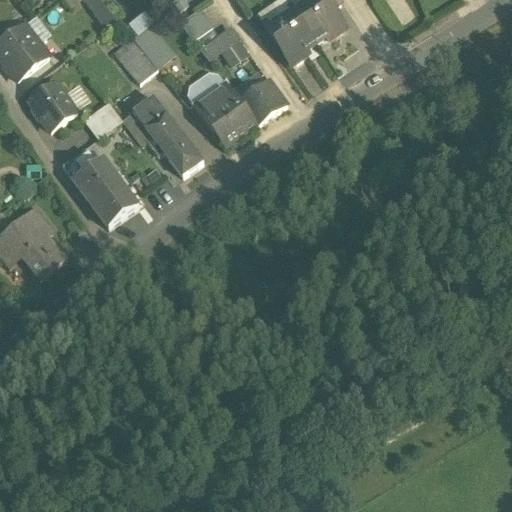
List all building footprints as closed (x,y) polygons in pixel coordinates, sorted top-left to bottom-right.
[(58,0),(69,12),(83,0),(58,0)] [(323,0),(310,0),(291,13),(294,18),(316,51),(327,43),(329,47),(347,35),(334,16),(323,0)] [(344,9),(338,0),(323,0),(334,16),(344,9)] [(195,12),(177,28),(192,46),(210,30),(195,12)] [(294,18),(268,36),(292,72),(309,61),(307,57),(316,51),(294,18)] [(149,30),(132,44),(154,70),(171,56),(149,30)] [(25,32),(0,51),(0,64),(18,88),(50,63),(25,32)] [(213,34),(195,47),(201,57),(220,44),(213,34)] [(154,70),(132,44),(114,58),(140,91),(158,76),(154,70)] [(223,87),(192,109),(226,154),(257,132),(239,107),(223,87)] [(269,87),(239,107),(257,132),(286,112),(269,87)] [(57,91),(31,109),(52,139),(78,121),(57,91)] [(204,170),(153,104),(133,119),(164,159),(183,184),(204,170)] [(95,144),(119,127),(105,107),(81,124),(95,144)] [(408,108),(399,113),(404,122),(407,122),(412,119),(413,117),(408,108)] [(133,119),(132,118),(122,126),(143,153),(148,149),(158,163),(164,159),(133,119)] [(74,150),(55,163),(63,173),(81,159),(74,150)] [(81,159),(63,173),(73,187),(96,170),(85,156),(81,159)] [(114,181),(102,165),(96,170),(73,187),(109,235),(139,214),(126,197),(132,193),(120,177),(114,181)] [(5,240),(0,243),(0,263),(10,276),(25,263),(32,272),(28,275),(40,290),(68,267),(47,242),(53,238),(34,216),(5,240)]
